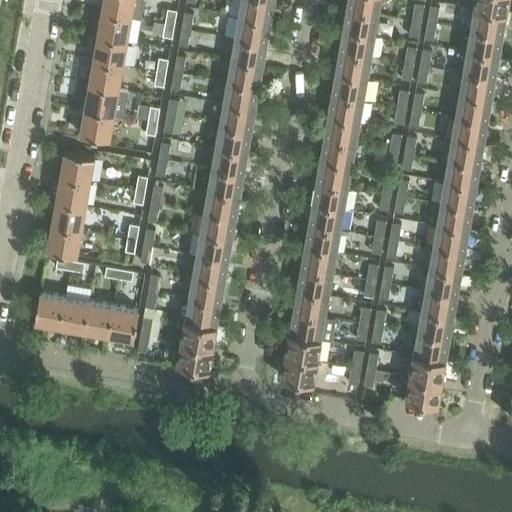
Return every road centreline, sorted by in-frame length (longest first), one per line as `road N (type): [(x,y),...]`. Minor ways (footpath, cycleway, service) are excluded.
road 1 (residential): [(240,394),(310,0)]
road 2 (residential): [(0,281),(50,0)]
road 3 (residential): [(468,438),(511,192)]
road 4 (residential): [(0,352),(240,394)]
road 5 (residential): [(240,394),(468,438)]
road 6 (residential): [(233,511),(121,493),(96,500),(92,511)]
